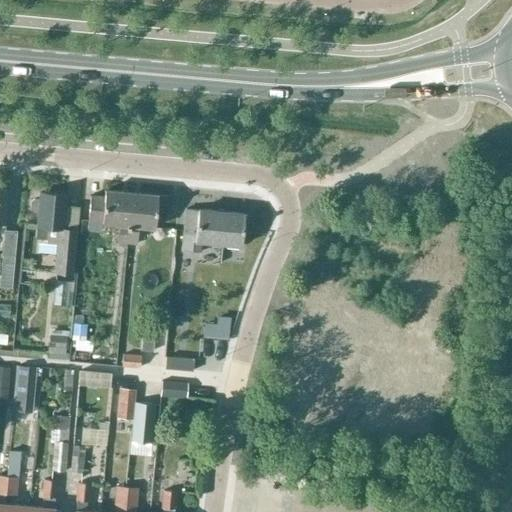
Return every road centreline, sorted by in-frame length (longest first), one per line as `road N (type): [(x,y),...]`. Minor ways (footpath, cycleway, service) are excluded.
road 1 (residential): [(212,511),(232,383),(293,194)]
road 2 (residential): [(0,156),(281,183),(293,194)]
road 3 (secondary): [(280,82),(0,58)]
road 4 (secondary): [(280,82),(391,96),(511,88)]
road 5 (secondary): [(507,48),(280,82)]
